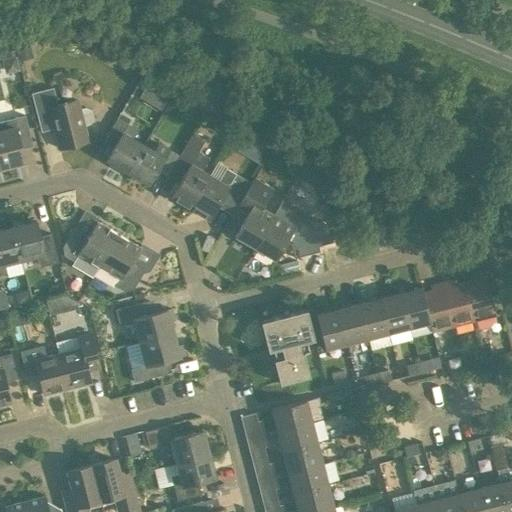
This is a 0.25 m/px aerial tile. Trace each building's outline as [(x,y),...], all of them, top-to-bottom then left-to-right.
[(18,52),(21,61),(33,58),(30,49),(18,52)] [(16,68),(13,56),(1,59),(3,67),(8,70),(16,68)] [(92,118),(90,111),(84,107),(78,109),(76,100),(57,105),(52,87),(30,93),(38,122),(51,119),(59,148),(86,141),(82,125),(89,124),(92,118)] [(105,159),(126,171),(142,145),(121,132),(126,124),(129,120),(119,113),(104,139),(113,145),(105,159)] [(0,167),(24,162),(20,146),(31,143),(24,115),(0,121),(0,167)] [(213,132),(219,123),(209,117),(204,126),(213,132)] [(202,171),(209,159),(196,150),(201,142),(190,135),(185,144),(171,168),(183,175),(170,197),(189,208),(209,175),(202,171)] [(157,143),(152,151),(142,145),(126,171),(148,184),(156,170),(165,176),(178,155),(157,143)] [(250,158),(258,163),(263,152),(255,148),(250,158)] [(228,213),(247,181),(234,173),(225,168),(218,180),(209,175),(189,208),(208,220),(216,206),(228,213)] [(254,247),(273,216),(261,209),(273,190),(253,179),(251,183),(247,181),(228,213),(231,215),(224,229),(234,235),(254,247)] [(298,227),(294,228),(273,216),(254,247),(275,259),(285,242),(293,246),(295,256),(320,249),(310,210),(303,211),(305,220),(296,222),(298,227)] [(11,227),(20,259),(35,255),(38,263),(43,266),(58,263),(57,259),(51,235),(40,238),(35,221),(11,227)] [(92,276),(98,266),(117,234),(95,221),(87,235),(74,227),(61,247),(64,256),(73,261),(71,264),(92,276)] [(0,273),(5,272),(3,263),(20,259),(11,227),(0,229),(0,273)] [(141,243),(139,247),(117,234),(98,266),(119,278),(114,285),(124,291),(132,289),(142,272),(148,271),(158,254),(141,243)] [(472,279),(463,281),(473,320),(495,315),(483,271),(471,274),(472,279)] [(441,282),(452,326),(473,320),(463,281),(454,283),(453,279),(441,282)] [(421,292),(431,331),(452,326),(441,282),(429,285),(430,290),(422,292),(421,292)] [(431,331),(421,292),(422,292),(421,287),(399,293),(408,327),(428,322),(431,331)] [(26,291),(19,293),(16,298),(18,306),(29,303),(26,291)] [(408,327),(399,293),(378,298),(387,333),(408,327)] [(387,333),(378,298),(358,303),(366,338),(387,333)] [(132,319),(138,342),(173,333),(170,320),(173,319),(171,309),(151,314),(148,300),(114,309),(118,323),(132,319)] [(337,309),(345,343),(366,338),(358,303),(337,309)] [(313,338),(306,308),(259,320),(267,350),(272,349),(274,358),(272,359),(278,383),(308,375),(302,351),(300,352),(298,342),(313,338)] [(324,349),(345,343),(337,309),(315,314),(324,349)] [(80,348),(57,354),(66,388),(90,382),(86,368),(98,365),(89,333),(77,336),(80,348)] [(176,346),(173,333),(138,342),(144,365),(130,368),(133,382),(166,373),(163,360),(183,355),(180,345),(176,346)] [(43,395),(66,388),(57,354),(34,360),(31,348),(19,351),(25,376),(37,373),(43,395)] [(0,405),(10,403),(5,381),(16,378),(10,353),(0,355),(0,405)] [(429,359),(417,362),(420,372),(431,369),(429,359)] [(420,372),(417,362),(406,365),(408,375),(420,372)] [(386,370),(375,373),(378,383),(389,380),(386,370)] [(329,374),(331,384),(344,381),(341,371),(329,374)] [(378,383),(375,373),(363,376),(366,386),(378,383)] [(270,408),(276,430),(311,421),(305,400),(270,408)] [(239,416),(245,438),(264,433),(261,420),(257,421),(255,413),(239,416)] [(311,421),(276,430),(280,451),(316,442),(311,421)] [(170,439),(171,438),(168,424),(145,430),(147,439),(148,445),(170,439)] [(170,439),(176,462),(208,454),(202,430),(171,438),(170,439)] [(267,446),(264,433),(245,438),(250,458),(265,455),(263,447),(267,446)] [(480,449),(478,438),(465,441),(468,452),(480,449)] [(316,442),(280,451),(285,472),(321,463),(316,442)] [(402,446),(405,456),(418,452),(416,443),(402,446)] [(494,471),(506,468),(500,443),(488,446),(494,471)] [(443,449),(433,452),(435,457),(440,461),(446,459),(443,449)] [(208,454),(176,462),(179,475),(170,477),(176,500),(200,494),(197,482),(214,478),(208,454)] [(267,464),(265,455),(250,458),(256,479),(275,474),(272,463),(267,464)] [(114,459),(90,465),(99,500),(113,496),(117,511),(118,511),(130,509),(131,511),(138,511),(130,480),(120,483),(114,459)] [(321,463),(285,472),(290,493),(327,484),(321,463)] [(87,511),(85,503),(99,500),(90,465),(67,471),(73,495),(62,497),(66,511),(87,511)] [(279,488),(275,474),(256,479),(261,500),(275,497),(273,489),(279,488)] [(511,511),(511,478),(499,482),(506,511),(511,511)] [(433,485),(439,511),(461,511),(454,480),(433,485)] [(454,480),(461,511),(484,511),(478,488),(457,493),(454,480)] [(478,488),(484,511),(506,511),(499,482),(478,488)] [(294,511),(303,511),(332,505),(327,484),(290,493),(294,511)] [(415,504),(417,511),(439,511),(433,485),(412,491),(415,504)] [(44,495),(24,501),(26,511),(60,511),(60,508),(48,511),(44,495)] [(278,506),(275,497),(261,500),(264,511),(284,511),(282,505),(278,506)] [(26,511),(24,501),(3,506),(5,511),(26,511)] [(222,511),(222,508),(207,511),(195,511),(193,503),(170,509),(170,511),(222,511)]
